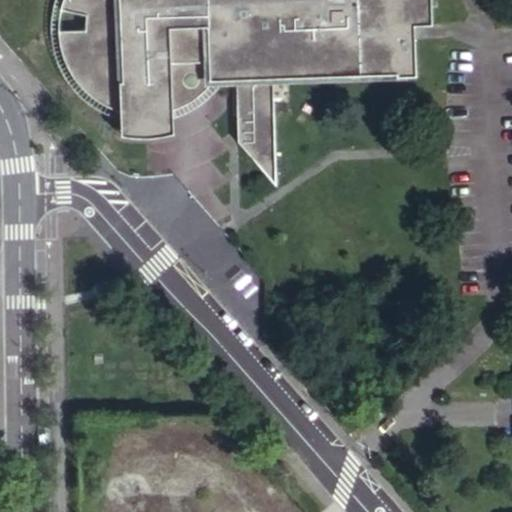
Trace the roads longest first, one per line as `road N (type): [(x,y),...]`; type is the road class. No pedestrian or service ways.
road 1 (residential): [(18,191),(86,197),(367,511)]
road 2 (tertiary): [(20,271),(26,511)]
